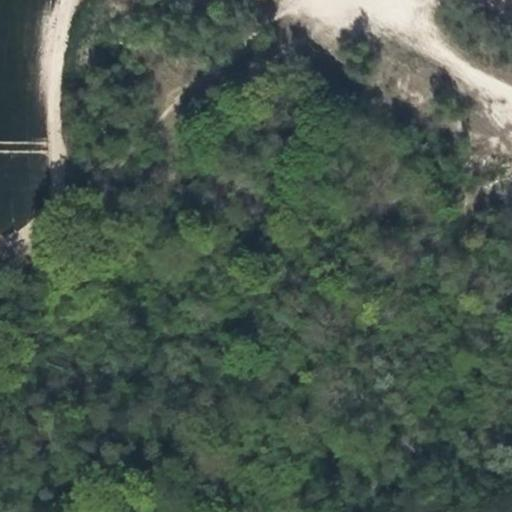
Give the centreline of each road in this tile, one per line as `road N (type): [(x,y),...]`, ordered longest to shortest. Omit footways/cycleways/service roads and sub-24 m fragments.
road 1 (track): [(0,238),(20,238),(43,222),(55,195),(52,65),(66,0)]
road 2 (track): [(357,0),(459,69),(511,94)]
